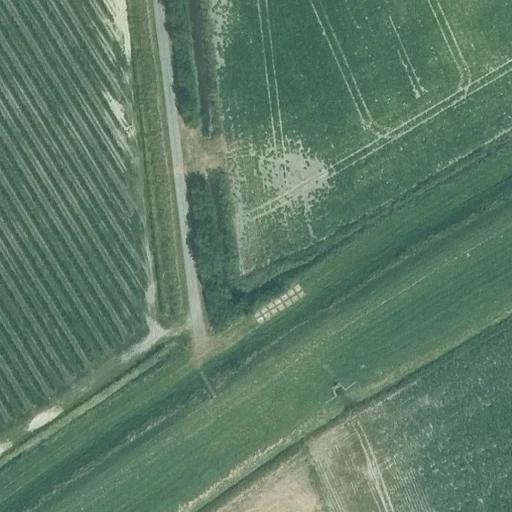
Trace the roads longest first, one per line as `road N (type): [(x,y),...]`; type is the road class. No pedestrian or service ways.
road 1 (unclassified): [(198,340),(157,0)]
road 2 (track): [(0,503),(196,362)]
